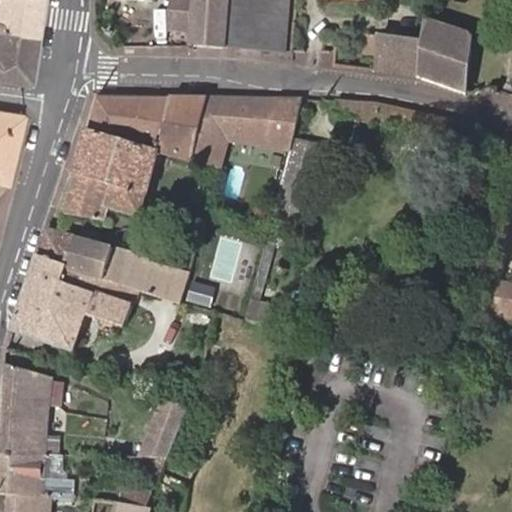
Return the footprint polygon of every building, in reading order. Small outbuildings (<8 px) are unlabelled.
[(44,0),(0,0),(0,28),(39,35),(44,0)] [(194,30),(196,0),(174,0),(172,28),(194,30)] [(196,0),(194,30),(193,42),(286,52),(290,0),(196,0)] [(423,39),(419,74),(469,93),(470,81),(474,37),(471,33),(467,30),(426,16),(423,39)] [(0,77),(32,82),(39,35),(0,28),(0,77)] [(380,33),(375,69),(419,74),(423,39),(380,33)] [(338,66),(339,50),(298,48),(297,64),(338,66)] [(209,96),(97,97),(89,126),(162,149),(195,160),(202,128),(209,96)] [(304,98),(209,96),(202,128),(223,133),(214,166),(222,168),(230,140),(292,150),(295,135),(304,98)] [(462,139),(466,121),(376,99),(339,98),(336,115),(358,119),(348,141),(380,158),(391,138),(375,128),(377,122),(462,139)] [(26,114),(0,110),(0,182),(8,185),(26,114)] [(162,149),(89,126),(66,212),(107,218),(111,206),(143,214),(162,149)] [(223,133),(202,128),(195,160),(214,166),(223,133)] [(292,150),(268,247),(293,253),(313,177),(321,180),(330,145),(295,135),(292,150)] [(163,295),(183,302),(192,271),(155,261),(155,257),(47,226),(38,253),(109,279),(124,283),(163,295)] [(38,253),(14,329),(75,350),(76,347),(89,351),(93,336),(83,332),(89,313),(126,325),(133,304),(119,299),(124,283),(109,279),(38,253)] [(511,280),(501,279),(495,312),(511,315),(511,280)] [(180,315),(183,302),(163,295),(159,308),(180,315)] [(6,365),(0,429),(0,452),(45,454),(47,439),(53,379),(6,365)] [(141,456),(170,456),(191,408),(163,399),(141,456)] [(47,439),(45,454),(49,454),(60,454),(61,440),(47,439)] [(53,495),(73,495),(74,480),(47,479),(49,454),(45,454),(0,452),(0,492),(0,493),(8,493),(53,495)] [(47,479),(74,480),(75,454),(60,454),(49,454),(47,479)] [(170,456),(141,456),(129,455),(128,467),(164,470),(170,456)] [(149,507),(156,490),(126,485),(122,503),(149,507)] [(8,493),(8,511),(51,511),(53,495),(8,493)] [(151,511),(153,508),(149,507),(122,503),(119,503),(117,511),(151,511)]
